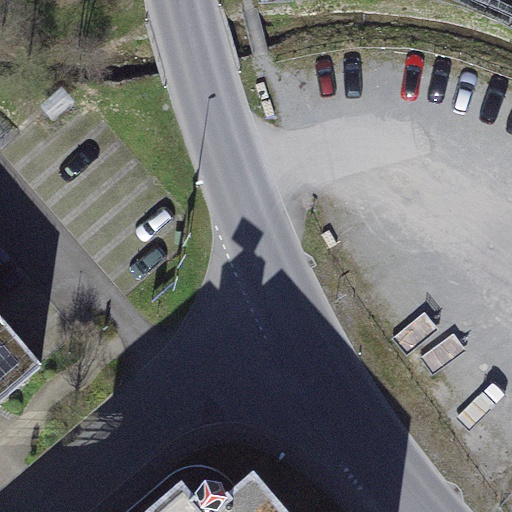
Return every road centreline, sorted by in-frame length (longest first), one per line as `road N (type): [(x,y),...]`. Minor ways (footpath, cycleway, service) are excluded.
road 1 (tertiary): [(185,0),(227,156),(299,324)]
road 2 (residential): [(299,324),(182,392),(39,511)]
road 3 (tertiary): [(299,324),(426,511)]
